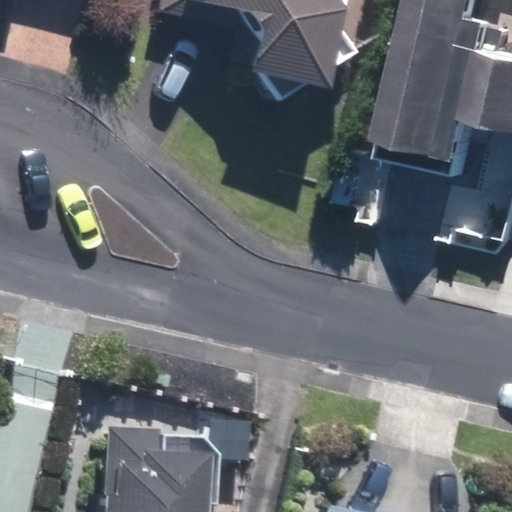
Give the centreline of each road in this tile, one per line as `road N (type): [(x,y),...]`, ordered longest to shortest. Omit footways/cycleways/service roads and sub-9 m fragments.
road 1 (residential): [(0,102),(80,137),(272,303)]
road 2 (residential): [(272,303),(174,300),(0,257)]
road 3 (residential): [(511,361),(272,303)]
